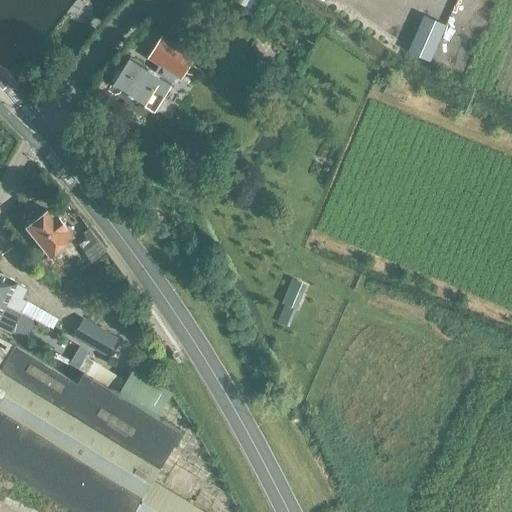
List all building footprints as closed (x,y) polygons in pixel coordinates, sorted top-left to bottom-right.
[(429,61),(446,24),(424,15),(407,51),(429,61)] [(176,20),(170,28),(193,45),(199,37),(176,20)] [(113,84),(143,102),(145,103),(146,108),(154,113),(159,112),(167,99),(166,93),(177,75),(180,77),(193,56),(161,36),(148,57),(162,65),(157,72),(130,56),(113,84)] [(48,211),(28,226),(45,247),(50,254),(73,236),(58,216),(57,217),(55,218),(48,211)] [(0,272),(0,299),(0,300),(20,310),(22,311),(21,312),(53,328),(59,318),(26,301),(27,299),(24,298),(25,296),(28,290),(15,284),(16,281),(0,272)] [(0,324),(12,331),(12,330),(19,333),(26,332),(31,326),(33,319),(21,313),(21,312),(22,311),(20,310),(0,300),(0,299),(0,324)] [(76,339),(108,358),(118,339),(86,321),(76,339)] [(0,462),(81,511),(209,511),(153,478),(181,431),(160,418),(120,394),(82,370),(76,380),(15,343),(0,368),(0,367),(0,462)]
